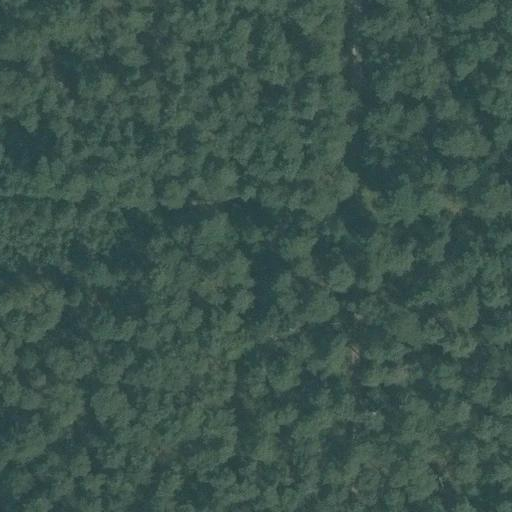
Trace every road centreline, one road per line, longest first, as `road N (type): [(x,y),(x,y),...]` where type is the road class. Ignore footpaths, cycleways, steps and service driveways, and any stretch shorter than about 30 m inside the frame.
road 1 (track): [(511,210),(0,192)]
road 2 (track): [(353,0),(355,511)]
